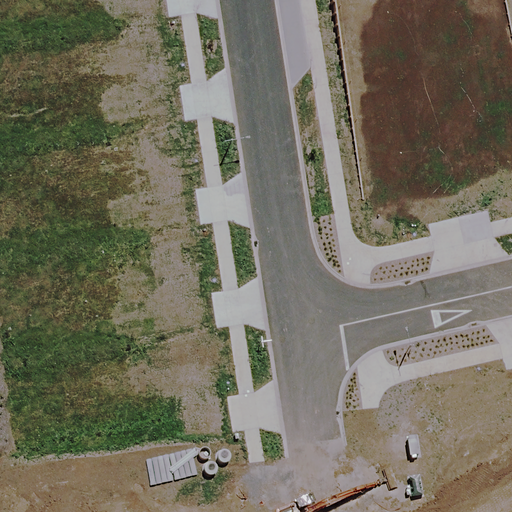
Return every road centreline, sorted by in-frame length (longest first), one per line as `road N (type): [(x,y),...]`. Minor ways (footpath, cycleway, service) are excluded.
road 1 (residential): [(250,0),(306,316)]
road 2 (residential): [(306,316),(506,277)]
road 3 (residential): [(306,316),(336,475)]
